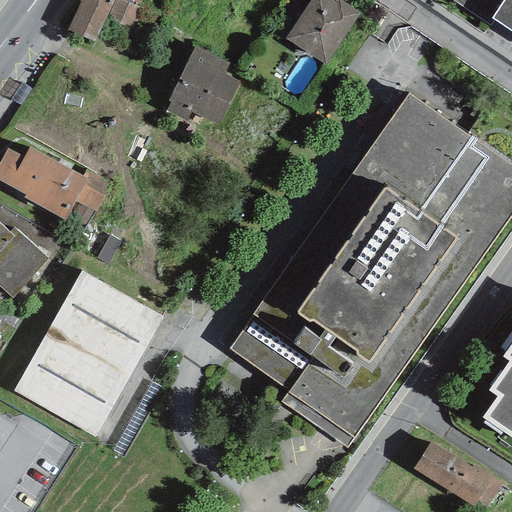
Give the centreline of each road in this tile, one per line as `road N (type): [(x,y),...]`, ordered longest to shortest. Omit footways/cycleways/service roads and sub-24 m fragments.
road 1 (residential): [(511,266),(338,511)]
road 2 (residential): [(511,81),(387,0)]
